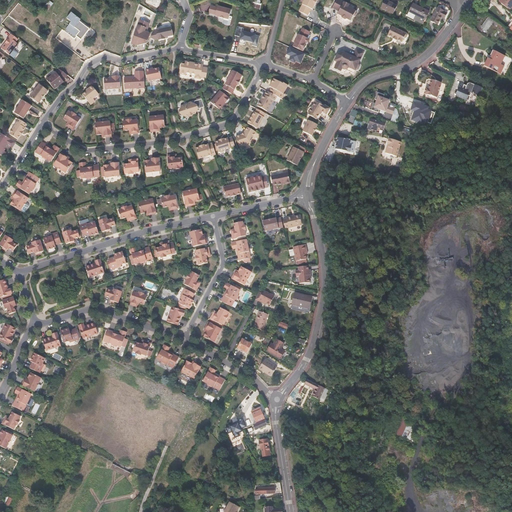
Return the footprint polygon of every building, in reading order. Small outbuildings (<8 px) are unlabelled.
[(304,0),(299,11),(307,15),(311,8),(312,9),(314,5),(315,5),(317,0),(304,0)] [(340,0),(336,0),(332,8),(339,11),(337,14),(341,16),(342,18),(345,19),(346,19),(351,21),(353,16),(355,16),(356,13),(356,12),(356,11),(348,7),(349,5),(340,0)] [(393,13),(397,5),(386,0),(384,0),(381,7),(393,13)] [(511,4),(511,0),(498,0),(509,9),(511,4)] [(422,23),(429,10),(413,2),(407,15),(422,23)] [(215,15),(217,8),(210,6),(208,13),(215,15)] [(231,10),(218,6),(217,8),(215,15),(215,16),(228,19),(231,10)] [(446,19),(448,14),(445,12),(445,11),(436,7),(429,20),(436,24),(440,16),(446,19)] [(145,9),(142,14),(150,18),(152,12),(145,9)] [(83,19),(73,12),(68,18),(73,22),(65,31),(75,39),(77,36),(83,41),(91,29),(82,21),(83,19)] [(485,31),(491,23),(486,19),(480,26),(485,31)] [(137,45),(138,42),(141,43),(142,40),(147,42),(150,34),(144,32),(144,31),(145,28),(147,29),(149,23),(140,20),(132,43),(137,45)] [(387,35),(393,37),(393,38),(396,39),(397,39),(402,41),(404,37),(406,36),(407,34),(406,32),(392,26),(387,35)] [(155,31),(152,31),(150,38),(154,39),(158,38),(158,40),(164,39),(164,37),(173,35),(171,27),(160,29),(158,28),(157,30),(155,30),(155,31)] [(303,51),(305,46),(304,45),(305,43),(306,43),(308,43),(308,41),(308,39),(307,39),(308,38),(306,38),(309,32),(302,28),(299,34),(298,34),(293,47),(303,51)] [(473,46),(482,36),(476,31),(467,42),(473,46)] [(15,42),(17,39),(11,34),(7,38),(8,39),(1,48),(9,55),(17,44),(15,42)] [(336,54),(334,60),(336,62),(333,69),(339,72),(341,68),(342,68),(343,69),(344,69),(345,69),(346,68),(347,67),(348,67),(354,70),(355,69),(357,69),(359,65),(358,63),(357,63),(362,52),(355,49),(352,56),(343,52),(336,54)] [(486,58),(482,66),(499,75),(503,67),(499,65),(504,56),(493,51),(488,59),(486,58)] [(206,78),(208,69),(202,68),(203,66),(202,65),(199,64),(197,65),(195,65),(195,64),(185,62),(185,64),(182,64),(179,74),(185,75),(186,73),(195,75),(195,78),(200,80),(200,78),(203,79),(203,78),(206,78)] [(46,80),(54,89),(63,82),(59,76),(60,75),(64,78),(66,75),(58,69),(55,72),(51,76),(46,80)] [(233,71),(223,90),(232,95),(237,86),(240,81),(239,81),(242,76),(233,71)] [(159,74),(153,75),(150,76),(150,75),(146,76),(148,88),(162,85),(159,74)] [(120,88),(119,75),(111,76),(111,77),(104,78),(104,89),(120,88)] [(125,96),(145,94),(144,77),(135,78),(135,84),(133,84),(124,84),(125,96)] [(276,97),(281,100),(281,99),(284,95),(283,94),(288,86),(282,83),(282,84),(279,82),(276,81),(273,79),(271,84),(273,85),(271,88),(270,90),(269,93),(276,97)] [(436,100),(442,85),(432,81),(428,90),(426,89),(424,95),(436,100)] [(29,97),(37,104),(41,99),(41,98),(43,96),(47,91),(38,85),(33,91),(31,92),(29,94),(29,97)] [(92,85),(88,88),(88,89),(86,91),(82,94),(89,102),(99,94),(92,85)] [(477,97),(480,89),(468,85),(465,86),(463,90),(461,89),(460,91),(458,90),(455,99),(467,103),(470,95),(477,97)] [(225,104),(229,99),(220,91),(210,103),(219,110),(220,109),(222,107),(222,106),(224,103),(225,104)] [(274,101),(276,97),(266,91),(264,95),(263,95),(257,106),(266,112),(273,101),(274,101)] [(384,94),(377,91),(374,99),(376,99),(375,103),(373,102),(370,109),(378,112),(379,109),(385,111),(389,99),(383,97),(384,94)] [(204,108),(201,99),(195,102),(193,104),(191,103),(188,104),(188,105),(182,107),(179,111),(180,115),(185,117),(188,117),(189,117),(192,116),(192,115),(195,114),(196,113),(195,111),(196,110),(197,109),(198,110),(204,108)] [(22,100),(14,113),(23,119),(31,106),(22,100)] [(326,114),(330,108),(324,105),(324,106),(315,101),(312,107),(309,108),(307,111),(308,114),(308,115),(317,119),(321,111),(326,114)] [(423,106),(413,102),(410,111),(414,112),(411,121),(426,126),(427,122),(431,123),(435,112),(431,111),(432,107),(424,104),(423,106)] [(265,114),(256,109),(254,112),(247,124),(257,130),(265,114)] [(349,115),(354,118),(358,113),(353,109),(349,115)] [(67,122),(67,123),(69,124),(68,126),(73,130),(80,119),(76,116),(75,114),(73,113),(71,113),(68,111),(63,119),(67,122)] [(160,128),(165,127),(164,115),(149,117),(150,132),(158,131),(158,129),(160,129),(160,128)] [(26,123),(19,119),(13,128),(21,134),(23,132),(22,131),(25,127),(24,127),(26,123)] [(129,130),(129,131),(132,131),(132,134),(139,133),(137,120),(131,121),(130,119),(127,120),(126,121),(122,122),(123,131),(129,130)] [(372,129),(375,130),(377,126),(383,128),(384,123),(371,119),(369,123),(373,124),(372,129)] [(315,129),(317,125),(308,121),(303,132),(312,137),(314,133),(316,130),(315,129)] [(101,135),(101,136),(104,136),(104,137),(112,136),(110,122),(95,123),(96,135),(101,135)] [(21,134),(13,128),(9,134),(17,139),(20,135),(20,136),(21,134)] [(243,133),(244,134),(242,136),(241,135),(241,136),(235,137),(239,147),(250,143),(256,132),(247,128),(244,133),(243,133)] [(0,154),(1,156),(4,151),(3,151),(7,145),(12,149),(16,143),(2,134),(0,136),(0,154)] [(339,137),(338,143),(337,142),(336,149),(351,151),(352,145),(349,144),(350,139),(339,137)] [(396,155),(400,141),(390,137),(390,138),(388,137),(386,142),(388,143),(387,146),(386,147),(385,150),(386,151),(386,152),(396,155)] [(223,151),(235,147),(232,138),(227,139),(223,140),(219,141),(214,143),(218,153),(219,152),(220,153),(222,152),(223,151)] [(51,161),(59,148),(54,145),(52,148),(41,141),(35,151),(41,155),(42,157),(45,159),(47,159),(51,161)] [(211,157),(216,155),(212,144),(204,146),(203,146),(199,147),(199,148),(195,149),(198,160),(211,156),(211,157)] [(303,152),(305,149),(296,144),(294,148),(293,148),(286,161),(297,166),(300,161),(299,160),(300,158),(301,158),(304,153),(303,152)] [(67,158),(67,157),(61,152),(53,165),(65,172),(72,162),(68,160),(68,159),(67,158)] [(174,158),(173,156),(167,157),(168,169),(174,169),(176,170),(179,170),(180,168),(183,168),(182,159),(176,160),(176,158),(174,158)] [(150,173),(155,157),(151,157),(151,159),(149,159),(149,160),(144,161),(145,173),(150,173)] [(158,158),(155,157),(150,173),(160,172),(158,158)] [(133,172),(136,172),(139,172),(137,159),(131,160),(131,162),(129,162),(129,164),(123,164),(124,173),(128,173),(129,174),(132,174),(133,172)] [(118,161),(111,162),(111,163),(108,163),(108,164),(103,165),(105,177),(119,176),(118,161)] [(85,166),(85,162),(79,163),(81,178),(86,177),(87,179),(90,178),(91,177),(99,176),(98,164),(85,166)] [(34,184),(38,178),(29,172),(22,182),(19,180),(16,185),(29,194),(31,189),(33,189),(35,186),(34,184)] [(290,183),(288,173),(271,177),(273,186),(277,185),(277,186),(284,184),(286,185),(289,184),(290,183)] [(261,178),(261,176),(246,180),(249,194),(264,190),(264,189),(268,188),(266,177),(261,178)] [(240,195),(238,184),(223,188),(223,189),(223,190),(223,193),(224,193),(226,198),(230,197),(231,198),(236,196),(240,195)] [(16,190),(12,197),(13,197),(12,199),(13,200),(10,204),(20,211),(28,198),(16,190)] [(186,207),(194,206),(193,204),(195,204),(195,202),(200,201),(198,190),(183,193),(186,207)] [(169,207),(169,208),(171,208),(172,211),(178,209),(176,197),(170,198),(168,197),(166,197),(165,199),(161,200),(163,208),(169,207)] [(145,214),(146,215),(148,215),(148,216),(155,214),(153,200),(138,203),(140,215),(145,214)] [(126,208),(123,219),(126,218),(126,220),(129,219),(129,221),(136,219),(132,207),(126,208)] [(287,219),(283,220),(285,229),(301,225),(299,216),(292,218),(292,217),(286,218),(287,219)] [(114,225),(112,219),(108,220),(107,218),(99,220),(102,232),(110,229),(110,226),(114,225)] [(283,228),(281,219),(276,219),(263,222),(265,232),(283,228)] [(83,235),(89,233),(92,232),(93,235),(98,233),(95,222),(90,223),(89,222),(80,225),(83,235)] [(234,230),(233,230),(234,232),(231,233),(232,239),(245,236),(244,231),(245,229),(244,227),(243,225),(242,222),(233,224),(234,230)] [(79,237),(77,230),(71,232),(70,230),(63,232),(66,244),(74,241),(73,239),(79,237)] [(198,233),(197,231),(190,233),(193,247),(207,244),(205,232),(200,234),(200,232),(198,233)] [(47,250),(53,248),(52,246),(55,244),(61,243),(58,232),(48,235),(49,237),(43,239),(47,250)] [(12,241),(13,240),(5,235),(0,243),(0,245),(6,249),(8,248),(13,251),(17,245),(12,241)] [(43,251),(39,240),(32,242),(32,245),(26,246),(28,253),(34,251),(35,253),(43,251)] [(237,254),(239,261),(250,259),(249,251),(249,250),(248,246),(247,245),(246,240),(231,244),(232,250),(238,249),(238,250),(237,250),(238,254),(237,254)] [(169,242),(162,244),(163,246),(160,247),(161,248),(155,249),(157,259),(161,258),(162,259),(165,258),(166,257),(172,255),(169,242)] [(296,262),(306,259),(305,254),(305,252),(307,252),(305,245),(293,248),(296,262)] [(153,260),(149,248),(137,252),(135,249),(130,250),(135,265),(139,264),(141,264),(144,263),(145,262),(153,260)] [(206,258),(208,258),(207,255),(210,255),(208,248),(196,251),(197,256),(196,258),(197,260),(198,262),(199,266),(208,264),(206,258)] [(108,259),(110,264),(112,270),(121,267),(120,266),(126,264),(122,253),(117,255),(117,257),(114,258),(111,258),(108,259)] [(104,272),(100,259),(95,260),(96,263),(86,266),(90,277),(104,272)] [(238,272),(237,271),(236,273),(234,273),(231,279),(244,286),(251,273),(250,273),(245,270),(240,267),(238,272)] [(309,271),(308,267),(298,268),(299,271),(296,272),(296,277),(299,277),(300,284),(310,283),(309,280),(309,276),(311,276),(310,270),(309,271)] [(196,291),(199,285),(196,284),(198,282),(196,281),(199,276),(191,272),(189,276),(188,276),(186,279),(187,281),(184,285),(196,291)] [(8,288),(5,279),(0,280),(0,297),(11,294),(12,293),(10,289),(8,289),(7,290),(7,288),(8,288)] [(237,295),(240,291),(226,284),(223,289),(228,292),(227,293),(226,293),(224,296),(223,296),(220,302),(231,307),(234,300),(236,300),(238,297),(237,295)] [(113,291),(107,289),(105,295),(111,298),(110,300),(118,303),(122,291),(114,289),(113,291)] [(186,308),(188,310),(191,304),(189,303),(191,300),(194,295),(184,289),(180,298),(181,299),(178,304),(179,304),(186,308)] [(260,300),(265,291),(264,290),(263,292),(260,290),(257,295),(256,298),(260,300)] [(275,296),(265,291),(260,300),(263,302),(264,301),(267,302),(270,305),(275,296)] [(129,304),(135,306),(136,304),(138,305),(139,303),(144,305),(148,296),(144,295),(143,294),(140,293),(139,293),(133,292),(129,304)] [(307,310),(310,299),(301,297),(301,296),(293,294),(290,305),(307,310)] [(16,305),(13,297),(2,301),(5,309),(7,308),(9,314),(16,312),(13,306),(16,305)] [(183,317),(184,312),(171,308),(166,323),(176,327),(179,318),(179,316),(183,317)] [(217,313),(216,312),(215,315),(212,314),(209,319),(221,326),(223,321),(225,320),(226,317),(226,315),(228,312),(220,308),(217,313)] [(264,330),(269,314),(259,311),(254,327),(264,330)] [(84,326),(83,323),(79,325),(83,338),(98,333),(94,322),(84,326)] [(11,338),(16,328),(6,323),(0,334),(0,337),(0,338),(0,341),(8,345),(10,342),(11,343),(13,339),(11,338)] [(207,323),(204,329),(205,330),(204,332),(205,333),(203,337),(213,343),(220,330),(207,323)] [(66,329),(60,331),(64,342),(69,340),(70,342),(79,339),(76,329),(70,331),(67,331),(66,329)] [(117,345),(121,346),(125,339),(124,339),(127,332),(121,330),(119,335),(117,334),(118,334),(114,332),(108,329),(104,341),(112,343),(112,345),(116,346),(117,345)] [(61,345),(57,332),(52,334),(53,336),(43,340),(46,350),(61,345)] [(247,353),(252,344),(242,338),(237,347),(247,353)] [(280,349),(283,343),(276,339),(269,351),(280,358),(283,352),(280,349)] [(151,345),(144,342),(144,345),(141,344),(141,345),(136,343),(133,352),(136,353),(137,355),(140,356),(141,355),(146,357),(151,345)] [(167,353),(170,348),(164,346),(157,359),(162,362),(162,363),(165,365),(167,364),(173,368),(179,357),(173,354),(173,355),(169,353),(169,354),(167,353)] [(35,353),(32,358),(34,359),(33,362),(30,368),(39,373),(44,364),(42,363),(45,358),(35,353)] [(270,376),(276,367),(265,359),(258,368),(270,376)] [(201,365),(195,362),(194,363),(192,362),(192,363),(187,361),(181,371),(194,378),(201,365)] [(213,375),(216,370),(211,367),(203,381),(208,384),(208,385),(211,386),(213,386),(220,390),(225,379),(219,376),(219,377),(215,375),(215,376),(213,375)] [(28,377),(27,377),(26,379),(25,378),(21,385),(35,391),(41,378),(31,373),(28,377)] [(325,388),(311,381),(309,386),(316,389),(313,396),(319,399),(325,388)] [(15,393),(18,394),(20,395),(19,396),(18,396),(16,399),(13,405),(23,411),(26,403),(28,403),(30,400),(29,398),(31,394),(18,387),(15,393)] [(252,414),(256,422),(264,418),(260,410),(259,408),(251,411),(252,414)] [(10,417),(9,417),(8,419),(5,417),(2,423),(14,429),(16,424),(18,424),(19,421),(19,419),(20,416),(12,412),(10,417)] [(399,414),(392,433),(416,442),(423,423),(399,414)] [(243,431),(242,429),(247,427),(243,419),(238,421),(238,422),(234,424),(226,428),(228,433),(232,432),(234,435),(235,438),(240,436),(239,433),(243,431)] [(267,425),(264,420),(253,425),(255,430),(267,425)] [(0,433),(0,445),(6,449),(12,435),(2,430),(0,433)] [(269,455),(267,439),(259,440),(260,447),(261,447),(262,456),(269,455)] [(6,496),(4,502),(9,505),(12,498),(6,496)] [(222,511),(234,511),(240,502),(230,496),(222,511)]
